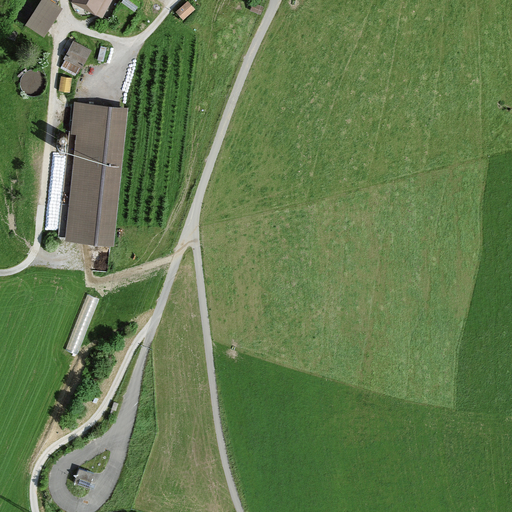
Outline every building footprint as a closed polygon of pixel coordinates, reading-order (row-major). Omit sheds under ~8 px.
[(37,0),(22,24),(41,37),(60,8),(46,0),(37,0)] [(67,0),(101,18),(111,0),(67,0)] [(175,14),(182,22),(194,12),(186,3),(175,14)] [(260,8),(251,5),(249,12),(258,15),(260,8)] [(90,51),(75,43),(60,69),(76,77),(90,51)] [(71,80),(61,78),(59,92),(69,93),(71,80)] [(70,135),(74,136),(64,242),(113,247),(127,109),(73,104),(70,135)] [(87,292),(67,348),(79,352),(100,296),(87,292)] [(71,480),(88,487),(94,472),(77,466),(71,480)]
